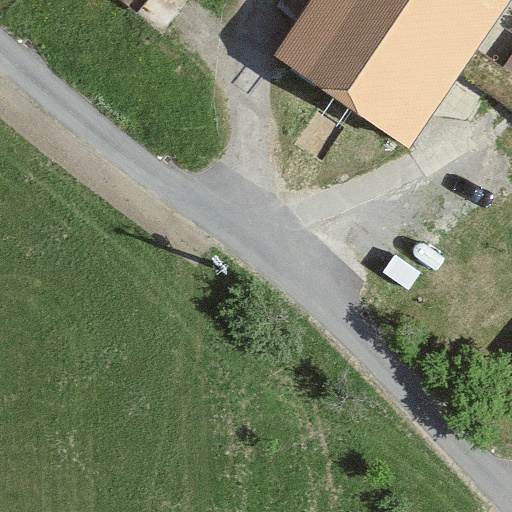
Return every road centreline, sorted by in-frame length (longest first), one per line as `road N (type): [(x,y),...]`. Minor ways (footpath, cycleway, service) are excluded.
road 1 (residential): [(0,46),(315,296),(511,502)]
road 2 (track): [(250,245),(261,65),(277,0)]
